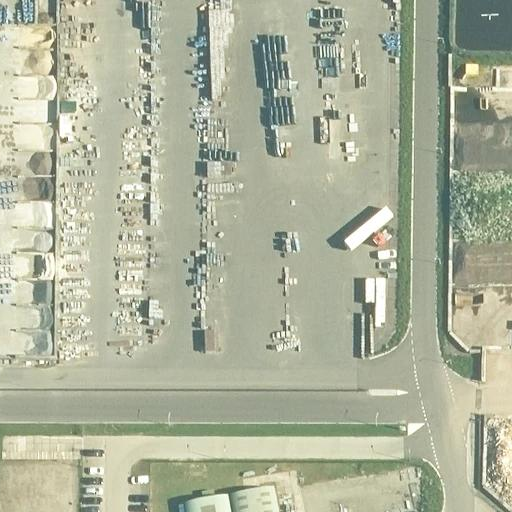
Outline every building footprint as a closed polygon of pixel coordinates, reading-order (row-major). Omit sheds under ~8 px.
[(412,96),(414,31),(378,31),(377,95),(412,96)] [(460,68),(459,83),(483,84),(483,68),(460,68)] [(400,190),(380,191),(382,220),(402,220),(400,190)] [(397,228),(398,262),(412,262),(411,228),(397,228)] [(231,511),(276,511),(273,492),(230,500),(231,511)] [(228,511),(226,501),(184,508),(184,511),(228,511)]
